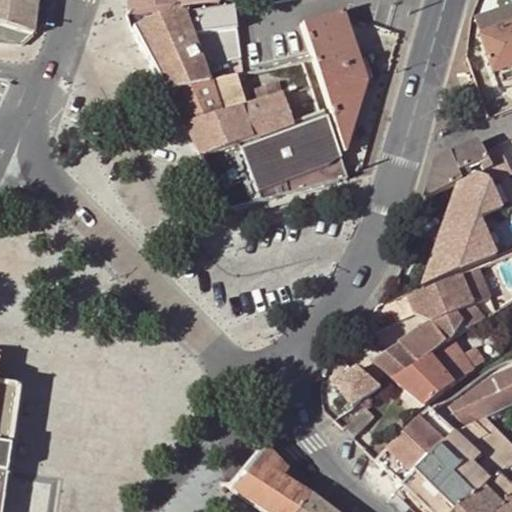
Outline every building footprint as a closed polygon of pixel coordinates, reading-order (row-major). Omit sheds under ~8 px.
[(31,36),(35,0),(0,0),(0,45),(21,48),(31,36)] [(125,0),(126,16),(218,3),(219,10),(232,8),(287,0),(125,0)] [(478,21),(477,24),(481,37),(511,26),(511,7),(479,20),(478,21)] [(232,8),(219,10),(219,11),(213,12),(217,34),(234,32),(232,8)] [(201,10),(183,13),(191,37),(210,34),(207,12),(202,12),(201,10)] [(213,12),(213,11),(207,12),(210,34),(217,34),(213,12)] [(157,17),(130,30),(135,38),(164,95),(208,85),(198,56),(191,37),(183,13),(157,17)] [(511,26),(481,37),(494,74),(511,67),(511,26)] [(339,40),(334,27),(305,37),(312,61),(321,86),(323,92),(344,156),(365,82),(358,59),(349,36),(349,35),(339,40)] [(217,34),(218,45),(235,43),(234,32),(217,34)] [(216,52),(218,51),(218,45),(217,34),(210,34),(191,37),(198,56),(216,52)] [(373,54),(358,59),(365,82),(344,156),(350,144),(357,121),(365,91),(370,72),(373,54)] [(511,67),(494,74),(497,85),(511,79),(511,67)] [(245,108),(236,78),(208,85),(164,95),(182,128),(183,127),(184,127),(245,108)] [(511,79),(497,85),(499,90),(511,86),(511,79)] [(256,105),(281,97),(276,86),(253,92),(256,105)] [(316,94),(323,92),(321,86),(314,88),(316,94)] [(290,96),(184,127),(199,158),(299,122),(290,96)] [(286,197),(346,180),(324,113),(299,122),(290,126),(199,158),(226,212),(286,197)] [(425,199),(424,200),(459,186),(472,180),(468,170),(479,166),(482,175),(485,174),(493,170),(492,169),(486,155),(480,142),(438,161),(425,199)] [(511,175),(499,149),(486,155),(492,169),(493,170),(498,182),(511,175)] [(472,180),(459,186),(421,290),(493,258),(480,224),(502,215),(485,174),(482,175),(472,180)] [(487,301),(474,272),(443,286),(429,325),(433,323),(448,347),(456,342),(483,324),(471,308),(487,301)] [(429,325),(443,286),(406,302),(413,318),(429,325)] [(371,363),(395,383),(448,347),(433,323),(429,325),(371,363)] [(448,347),(395,383),(424,408),(467,376),(466,374),(476,368),(468,356),(456,342),(448,347)] [(475,351),(468,356),(476,368),(483,364),(475,351)] [(361,361),(335,380),(355,408),(381,389),(361,361)] [(493,368),(430,413),(455,436),(475,426),(488,419),(511,407),(511,361),(507,363),(503,365),(495,368),(493,368)] [(0,496),(2,496),(4,481),(0,480),(0,446),(7,447),(17,388),(0,386),(0,496)] [(366,409),(346,429),(356,438),(376,417),(366,409)] [(429,412),(376,464),(402,489),(455,436),(430,413),(429,412)] [(511,445),(511,443),(488,419),(475,426),(485,436),(481,441),(489,449),(490,447),(492,449),(499,439),(506,450),(511,445)] [(475,426),(455,436),(497,474),(511,465),(511,445),(506,450),(499,439),(492,449),(490,447),(489,449),(481,441),(485,436),(475,426)] [(455,436),(402,489),(424,511),(459,511),(482,489),(483,490),(498,475),(497,474),(455,436)] [(261,511),(297,511),(310,496),(264,451),(231,492),(261,511)] [(482,489),(459,511),(497,511),(509,499),(511,497),(511,465),(497,474),(498,475),(483,490),(482,489)] [(330,511),(310,496),(297,511),(330,511)] [(497,511),(511,511),(511,497),(509,499),(497,511)]
